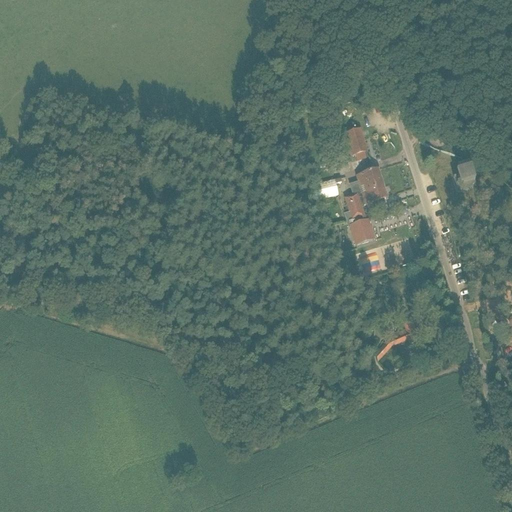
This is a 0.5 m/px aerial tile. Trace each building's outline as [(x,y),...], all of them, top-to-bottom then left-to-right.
[(345,134),(352,156),(366,152),(359,130),(345,134)] [(333,161),(340,163),(343,151),(336,150),(333,161)] [(387,199),(378,171),(356,177),(358,184),(349,186),(353,197),(344,199),(349,214),(344,215),(348,228),(349,228),(355,247),(372,241),(365,222),(364,222),(362,217),(364,217),(362,210),(361,207),(364,205),(365,206),(387,199)] [(471,187),(467,174),(453,179),(457,191),(471,187)] [(335,229),(339,246),(346,245),(341,227),(335,229)] [(381,269),(376,254),(359,259),(364,274),(381,269)] [(420,340),(413,322),(403,326),(411,344),(420,340)] [(499,341),(491,342),(492,354),(500,353),(499,341)]
